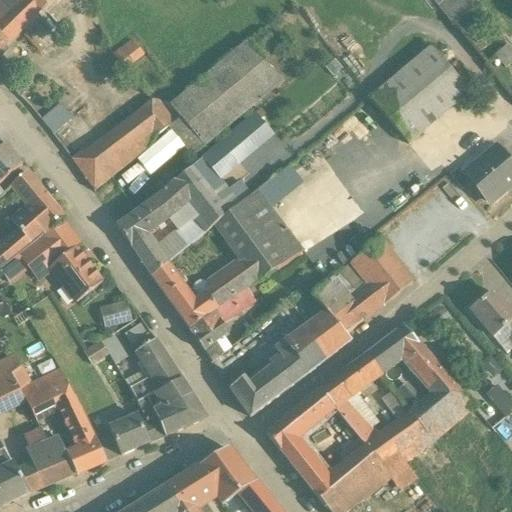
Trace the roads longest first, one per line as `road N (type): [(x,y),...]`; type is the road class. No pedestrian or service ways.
road 1 (residential): [(0,110),(237,430)]
road 2 (residential): [(511,238),(248,445)]
road 3 (residential): [(70,511),(237,430)]
